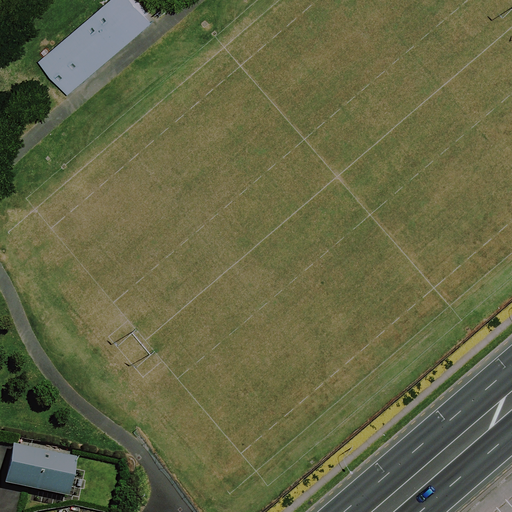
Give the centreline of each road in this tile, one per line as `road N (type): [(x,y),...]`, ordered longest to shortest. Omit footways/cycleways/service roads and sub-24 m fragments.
road 1 (secondary): [(343,511),(511,367)]
road 2 (secondary): [(511,433),(421,511)]
